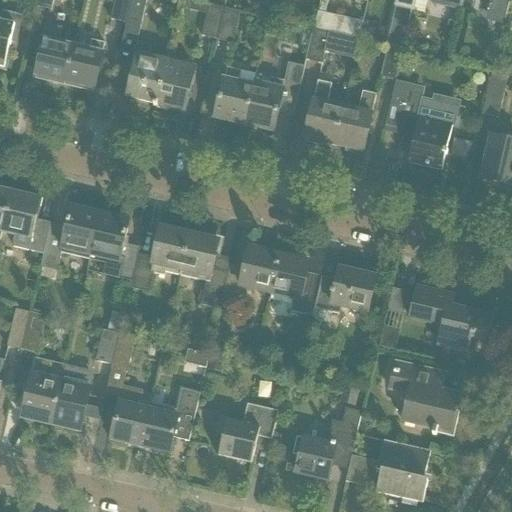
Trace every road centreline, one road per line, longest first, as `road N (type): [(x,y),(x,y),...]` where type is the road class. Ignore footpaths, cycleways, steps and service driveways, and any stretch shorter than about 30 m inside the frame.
road 1 (residential): [(0,142),(511,263)]
road 2 (residential): [(183,511),(0,469)]
